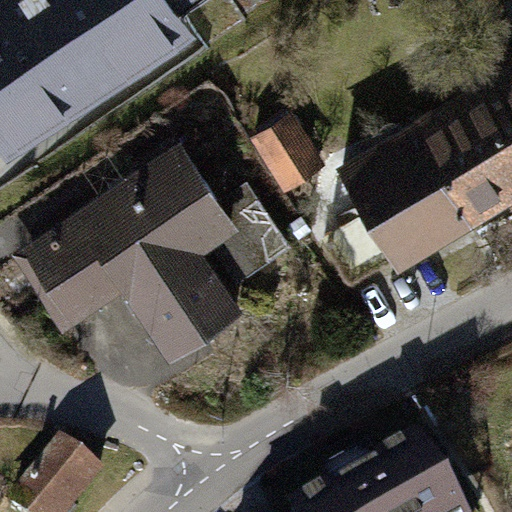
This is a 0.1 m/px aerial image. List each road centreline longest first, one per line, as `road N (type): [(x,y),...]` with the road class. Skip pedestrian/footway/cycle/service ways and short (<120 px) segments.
road 1 (tertiary): [(221,466),(511,303)]
road 2 (unclassified): [(221,466),(155,428),(10,370)]
